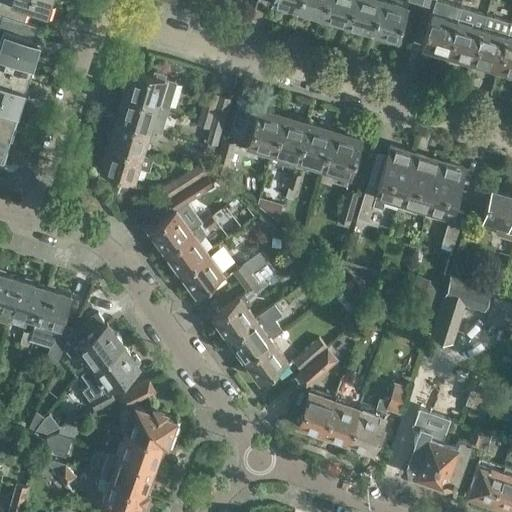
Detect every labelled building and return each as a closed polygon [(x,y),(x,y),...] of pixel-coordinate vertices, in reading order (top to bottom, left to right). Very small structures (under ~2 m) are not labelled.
[(0,0),(0,13),(0,14),(1,13),(25,20),(28,10),(47,16),(51,0),(0,0)] [(299,0),(297,8),(321,15),(325,0),(299,0)] [(325,0),(321,15),(346,22),(352,0),(325,0)] [(352,0),(346,22),(371,30),(380,0),(352,0)] [(380,0),(371,30),(397,37),(407,0),(410,0),(422,3),(422,0),(380,0)] [(432,6),(421,45),(447,53),(461,6),(442,0),(422,0),(422,3),(432,6)] [(461,6),(447,53),(472,60),(482,27),(481,27),(486,13),(461,6)] [(0,14),(0,15),(0,52),(32,62),(39,39),(34,37),(38,25),(25,21),(25,20),(1,13),(0,14)] [(486,14),(472,60),(496,68),(511,21),(486,14)] [(511,21),(496,68),(511,72),(511,21)] [(0,78),(24,86),(32,62),(0,52),(0,78)] [(124,88),(123,92),(167,106),(175,81),(164,77),(165,73),(154,70),(153,74),(131,67),(128,78),(126,78),(123,88),(124,88)] [(0,104),(17,110),(24,86),(0,78),(0,104)] [(116,117),(152,129),(160,131),(168,106),(167,106),(123,92),(116,117)] [(205,92),(196,123),(206,126),(208,126),(217,95),(205,92)] [(209,127),(205,141),(216,144),(230,99),(217,95),(208,126),(209,127)] [(0,130),(10,133),(17,110),(0,104),(0,130)] [(283,113),(258,105),(245,148),(256,151),(258,145),(272,150),(283,113)] [(283,113),(272,150),(271,153),(282,156),(283,152),(297,157),(307,120),(283,113)] [(109,139),(108,142),(140,153),(145,137),(149,139),(152,129),(116,117),(112,129),(111,129),(107,139),(109,139)] [(307,120),(297,157),(295,160),(306,163),(307,160),(321,164),(332,127),(307,120)] [(332,127),(321,164),(336,168),(333,179),(346,183),(360,136),(332,127)] [(10,133),(0,130),(0,156),(2,157),(10,133)] [(224,138),(214,169),(225,172),(234,141),(224,138)] [(140,153),(108,142),(100,167),(116,172),(115,178),(131,183),(136,165),(148,169),(152,156),(140,153)] [(367,182),(357,216),(368,219),(373,204),(382,207),(385,195),(399,199),(413,151),(390,144),(378,185),(367,182)] [(413,151),(399,199),(427,207),(441,160),(413,151)] [(441,160),(427,207),(449,214),(441,241),(452,244),(462,210),(452,207),(464,167),(441,160)] [(199,161),(190,168),(197,179),(207,172),(199,161)] [(272,181),(277,166),(267,163),(262,177),(263,177),(260,189),(269,191),(272,181)] [(197,179),(190,168),(160,186),(168,198),(177,192),(197,179)] [(294,193),(301,173),(291,170),(284,190),(294,193)] [(214,183),(207,172),(177,192),(184,202),(214,183)] [(493,233),(511,238),(511,192),(491,186),(482,217),(496,222),(493,233)] [(336,218),(337,218),(336,223),(347,226),(348,222),(349,222),(358,191),(346,187),(336,218)] [(147,226),(163,248),(190,228),(183,217),(185,213),(178,203),(147,226)] [(190,228),(163,248),(178,269),(206,249),(198,239),(201,235),(209,229),(207,228),(216,221),(210,214),(202,220),(201,219),(194,225),(190,228)] [(260,248),(231,269),(239,280),(268,259),(260,248)] [(206,249),(178,269),(193,290),(206,280),(210,285),(224,275),(206,249)] [(210,314),(227,336),(255,316),(247,305),(249,302),(256,295),(254,292),(267,282),(263,277),(275,268),(277,272),(284,267),(275,254),(268,259),(239,280),(245,288),(210,314)] [(334,271),(327,263),(318,270),(324,278),(334,271)] [(0,270),(0,320),(7,322),(7,320),(20,276),(0,270)] [(430,334),(447,340),(452,341),(465,302),(483,308),(490,286),(451,273),(430,334)] [(434,303),(442,279),(427,274),(419,298),(434,303)] [(20,276),(7,320),(24,325),(25,320),(33,322),(45,284),(20,276)] [(33,322),(30,331),(28,338),(49,345),(42,361),(54,366),(62,347),(71,326),(60,322),(70,292),(45,284),(33,322)] [(363,300),(346,285),(334,297),(349,313),(363,300)] [(401,290),(386,286),(383,295),(398,300),(401,290)] [(383,303),(378,298),(370,308),(374,312),(384,315),(386,310),(383,303)] [(505,309),(491,305),(486,320),(511,328),(511,301),(507,300),(505,309)] [(273,303),(255,316),(227,336),(242,357),(270,337),(281,329),(273,318),(280,313),(273,303)] [(68,341),(65,349),(68,353),(70,355),(73,353),(75,356),(79,353),(88,365),(121,341),(121,340),(120,336),(115,329),(111,329),(106,320),(104,321),(96,310),(78,323),(84,332),(82,335),(83,337),(77,342),(74,338),(68,341)] [(30,331),(22,329),(18,341),(27,344),(28,338),(30,331)] [(290,359),(299,368),(325,344),(317,335),(290,359)] [(270,337),(242,357),(257,378),(270,368),(274,372),(288,362),(270,337)] [(121,341),(88,365),(79,371),(88,384),(82,388),(87,396),(93,406),(113,396),(107,384),(114,380),(116,381),(130,371),(129,369),(136,363),(139,358),(135,354),(130,354),(121,341)] [(290,396),(293,401),(288,414),(298,418),(296,423),(321,432),(340,377),(331,374),(324,393),(309,388),(310,384),(311,384),(313,380),(338,358),(325,344),(299,368),(292,375),(297,380),(296,384),(294,385),(290,396)] [(358,406),(347,440),(372,449),(375,438),(378,439),(383,425),(380,424),(386,407),(398,411),(410,376),(397,372),(388,399),(379,396),(376,407),(360,402),(359,406),(358,406)] [(441,376),(433,398),(454,406),(462,384),(441,376)] [(340,377),(321,432),(347,440),(358,406),(344,401),(351,381),(340,377)] [(149,378),(118,394),(124,407),(156,391),(149,378)] [(511,406),(511,401),(470,387),(465,402),(508,418),(511,406)] [(151,408),(134,403),(126,427),(162,440),(167,442),(176,416),(166,413),(167,410),(152,405),(151,408)] [(432,410),(426,408),(419,406),(412,426),(417,428),(413,440),(415,441),(406,466),(415,469),(413,473),(428,478),(442,438),(428,434),(431,427),(427,425),(432,410)] [(55,427),(45,414),(35,428),(46,431),(55,427)] [(59,432),(71,436),(74,437),(78,425),(67,422),(59,425),(57,431),(58,431),(59,432)] [(442,438),(428,478),(443,483),(444,478),(453,482),(462,456),(464,457),(468,445),(472,442),(477,444),(478,442),(482,428),(483,427),(475,424),(471,435),(467,439),(459,436),(456,443),(442,438)] [(126,427),(117,453),(153,465),(153,463),(157,464),(162,451),(158,450),(162,440),(126,427)] [(491,431),(482,428),(478,442),(486,445),(491,431)] [(57,432),(45,436),(53,451),(65,455),(71,436),(57,432)] [(153,465),(107,449),(99,474),(101,475),(109,477),(148,490),(153,475),(150,474),(153,465)] [(54,457),(48,463),(65,483),(75,475),(64,462),(54,457)] [(502,465),(477,457),(466,491),(490,499),(502,465)] [(511,465),(503,462),(502,465),(490,499),(511,506),(511,465)] [(140,511),(148,490),(109,477),(101,475),(97,486),(105,489),(100,503),(103,504),(102,507),(115,511),(116,508),(127,511),(140,511)] [(15,482),(7,511),(20,511),(28,485),(15,482)]
